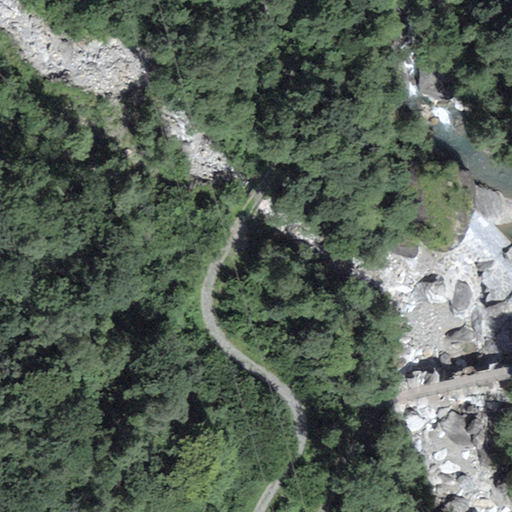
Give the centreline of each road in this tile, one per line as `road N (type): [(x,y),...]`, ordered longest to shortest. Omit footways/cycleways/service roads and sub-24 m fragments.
road 1 (track): [(263,0),(292,94),(290,138),(213,269),(208,298),(225,347),(278,386),(297,413),(297,450),(259,511)]
road 2 (track): [(323,511),(350,437),(368,413),(387,401),(511,374)]
